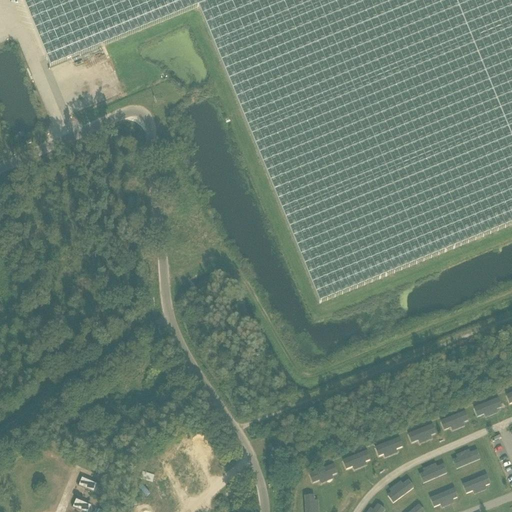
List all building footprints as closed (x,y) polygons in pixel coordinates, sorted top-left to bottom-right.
[(511,0),(22,0),(50,68),(198,8),(319,304),(511,225),(511,0)] [(511,392),(502,397),(508,413),(511,411),(511,392)] [(501,397),(470,409),(476,425),(507,413),(501,397)] [(436,423),(441,434),(442,438),(474,426),(467,410),(436,423)] [(404,436),(408,447),(410,451),(441,439),(435,423),(404,436)] [(371,449),(376,460),(377,465),(408,452),(402,437),(371,449)] [(448,460),(454,476),(485,463),(478,447),(448,460)] [(339,462),(343,473),(345,478),(376,465),(370,450),(339,462)] [(415,474),(421,490),(452,477),(445,461),(415,474)] [(310,487),(311,492),(342,479),(336,463),(305,476),(310,487)] [(111,483),(81,471),(78,479),(107,492),(111,483)] [(458,485),(464,500),(495,488),(488,472),(458,485)] [(382,496),(392,510),(419,490),(409,476),(382,496)] [(425,498),(430,511),(435,511),(462,501),(456,485),(425,498)] [(102,511),(105,505),(75,493),(72,501),(97,511),(102,511)] [(318,511),(317,493),(300,494),(301,511),(318,511)] [(389,511),(390,510),(376,501),(368,511),(389,511)] [(406,511),(428,511),(419,501),(406,511)]
